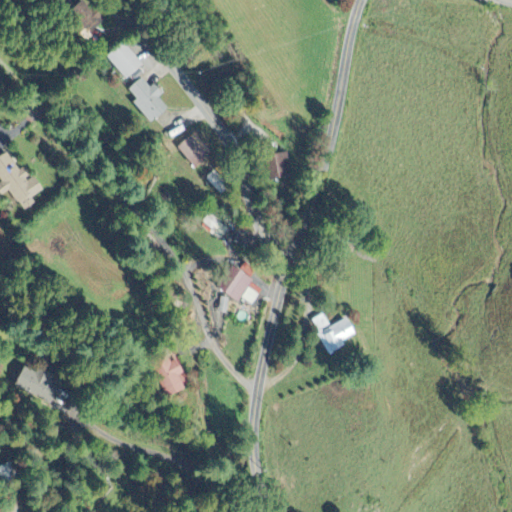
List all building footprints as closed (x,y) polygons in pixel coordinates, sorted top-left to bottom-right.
[(69,15),(94,34),(106,19),(95,10),(93,13),(80,2),(69,15)] [(129,82),(146,66),(125,43),(108,59),(129,82)] [(130,91),(138,101),(135,104),(153,125),(170,111),(160,99),(165,95),(157,85),(152,89),(144,79),(130,91)] [(195,171),(210,160),(194,138),(179,148),(195,171)] [(0,160),(0,182),(8,195),(11,193),(25,213),(37,205),(34,199),(45,192),(35,177),(29,181),(11,153),(0,160)] [(294,179),(292,156),(271,158),(273,181),(294,179)] [(224,195),(231,185),(213,172),(206,182),(224,195)] [(221,293),(241,304),(254,279),(233,268),(221,293)] [(350,319),(334,328),(327,315),(314,323),(333,357),(349,349),(346,344),(360,336),(350,319)] [(172,363),(169,357),(152,364),(168,398),(191,388),(178,360),(172,363)] [(15,389),(52,404),(59,386),(52,383),(55,377),(38,370),(37,373),(24,368),(15,389)]
